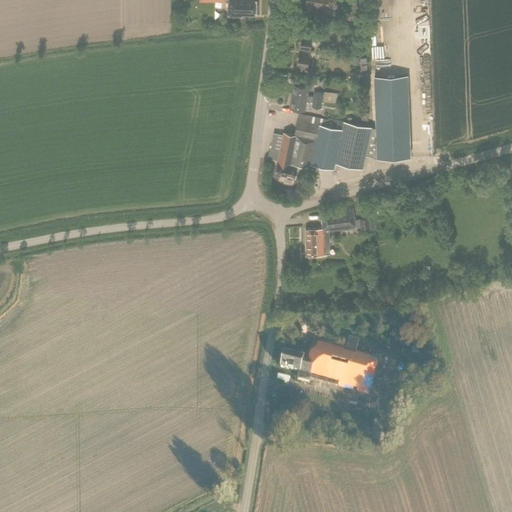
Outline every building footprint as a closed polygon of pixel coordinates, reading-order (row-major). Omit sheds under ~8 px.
[(243,14),(256,14),(256,0),(228,0),(228,15),(243,15),(243,14)] [(305,0),(306,1),(306,5),(322,7),(332,8),(333,0),(305,0)] [(299,48),(310,50),(313,33),(302,31),(299,48)] [(307,68),(310,50),(299,48),(296,66),(307,68)] [(410,155),(407,74),(374,76),(376,120),(372,121),(373,126),(371,126),(371,125),(371,126),(344,120),(329,117),(328,119),(299,113),(294,134),(283,132),(279,152),(270,150),(268,158),(277,160),(275,172),(287,175),(287,177),(292,178),(292,176),(295,177),(298,164),(310,167),(311,162),(334,167),(335,161),(362,167),(365,154),(377,156),(410,155)] [(310,77),(298,75),(297,84),(309,86),(310,77)] [(291,95),(313,99),(313,96),(307,95),(309,86),(293,84),(291,95)] [(313,99),(322,100),(324,92),(314,90),(313,96),(313,99)] [(331,101),(333,92),(325,91),(324,99),(331,101)] [(312,102),(313,99),(291,95),(290,107),(305,110),(306,101),(312,102)] [(321,108),(322,100),(313,99),(312,102),(311,106),(321,108)] [(305,228),(306,255),(322,255),(322,254),(328,254),(328,231),(355,228),(355,227),(354,219),(352,207),(322,211),(323,227),(305,228)] [(361,350),(351,347),(350,352),(313,341),(309,358),(284,352),(281,368),(300,373),(298,380),(305,382),(306,377),(309,378),(309,380),(375,398),(384,363),(359,355),(361,350)]
